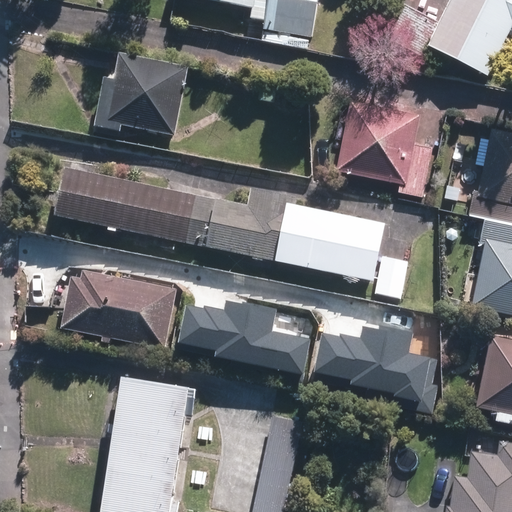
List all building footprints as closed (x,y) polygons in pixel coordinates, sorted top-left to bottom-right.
[(252,0),(178,0),(251,11),(252,0)] [(315,0),(265,0),(260,33),(309,41),(315,0)] [(511,0),(447,0),(435,25),(400,8),(383,41),(419,60),(422,54),(481,83),(506,31),(511,33),(511,0)] [(185,71),(113,58),(108,85),(99,83),(90,132),(115,136),(116,130),(172,141),(185,71)] [(417,117),(346,104),(332,177),(396,189),(395,196),(419,201),(429,150),(411,147),(417,117)] [(511,138),(487,133),(474,194),(470,193),(464,219),(480,223),(475,247),(481,248),(467,309),(511,319),(511,138)] [(242,208),(57,173),(48,221),(202,250),(202,253),(370,284),(381,228),(291,211),(293,201),(245,192),(242,208)] [(406,265),(379,260),(372,296),(399,301),(406,265)] [(64,281),(55,333),(97,341),(96,346),(106,348),(108,343),(163,353),(175,294),(77,275),(75,283),(64,281)] [(511,345),(486,340),(470,411),(511,419),(511,345)] [(347,362),(308,355),(303,386),(342,393),(347,362)] [(115,383),(94,511),(163,511),(184,389),(124,378),(115,383)] [(281,511),(300,423),(269,417),(249,511),(281,511)] [(446,510),(443,509),(442,511),(511,511),(511,444),(497,443),(494,460),(467,455),(464,480),(451,478),(446,510)]
